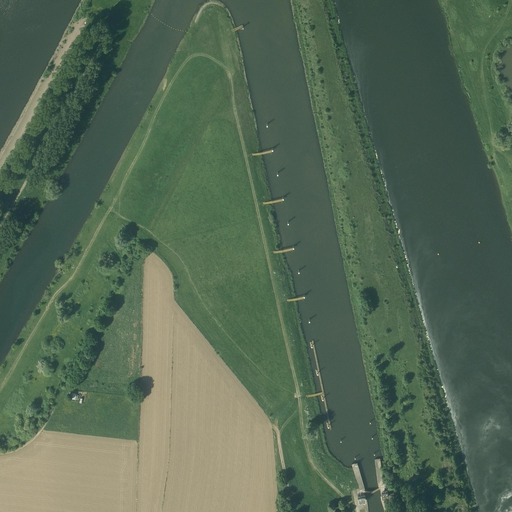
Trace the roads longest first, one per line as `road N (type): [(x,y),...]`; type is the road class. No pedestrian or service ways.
road 1 (track): [(299,397),(224,30)]
road 2 (unclassified): [(0,226),(97,46)]
